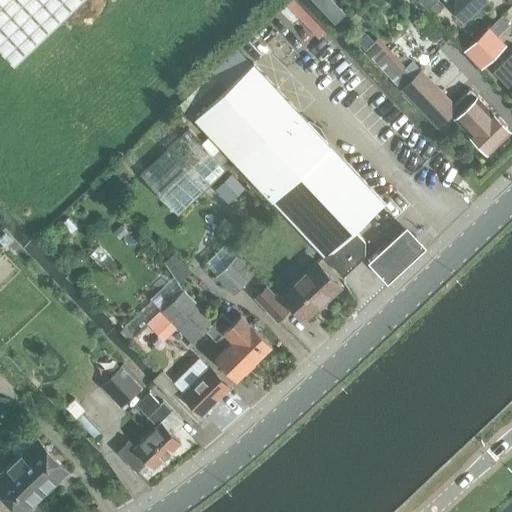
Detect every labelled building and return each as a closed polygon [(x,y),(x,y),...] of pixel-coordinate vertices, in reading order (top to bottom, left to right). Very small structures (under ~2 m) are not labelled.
[(0,0),(0,49),(14,64),(81,0),(0,0)] [(318,37),(325,31),(296,0),(293,0),(288,5),(318,37)] [(421,0),(428,7),(435,0),(441,0),(463,23),(486,0),(421,0)] [(345,13),(335,2),(324,12),(334,23),(345,13)] [(499,15),(464,48),(481,67),(505,43),(497,35),(508,24),(499,15)] [(511,54),(498,69),(494,72),(502,80),(510,89),(511,90),(511,54)] [(342,275),(351,267),(364,255),(364,240),(354,230),(383,202),(252,60),(194,115),(342,275)] [(420,67),(399,87),(436,125),(457,105),(420,67)] [(462,109),(454,117),(467,131),(486,151),(511,128),(491,109),(477,95),(470,88),(455,103),(462,109)] [(178,213),(226,167),(189,127),(140,174),(178,213)] [(223,179),(236,193),(243,187),(230,172),(223,179)] [(406,223),(367,258),(387,279),(425,244),(406,223)] [(231,290),(252,270),(236,255),(216,274),(231,290)] [(325,299),(340,285),(314,258),(279,291),(302,317),(324,297),(325,299)] [(152,301),(161,309),(182,288),(174,275),(150,299),(152,301)] [(275,317),(286,306),(264,284),(255,294),(275,317)] [(182,288),(161,309),(166,314),(171,319),(192,341),(205,328),(223,346),(213,355),(235,378),(242,371),(244,373),(255,362),(213,319),(214,319),(182,288)] [(213,319),(255,362),(266,352),(264,350),(271,343),(240,311),(230,320),(222,311),(214,319),(213,319)] [(167,343),(181,330),(171,319),(166,314),(152,328),(167,343)] [(140,386),(119,364),(112,371),(100,383),(120,406),(140,386)] [(202,413),(229,386),(208,365),(181,392),(202,413)] [(146,433),(167,454),(180,441),(171,432),(182,421),(162,400),(159,402),(149,391),(135,402),(155,424),(146,433)] [(154,467),(167,454),(146,433),(134,445),(129,440),(117,450),(135,468),(146,458),(154,467)] [(14,459),(44,491),(67,469),(38,437),(14,459)] [(0,492),(18,511),(20,511),(44,491),(14,459),(0,472),(0,492)]
